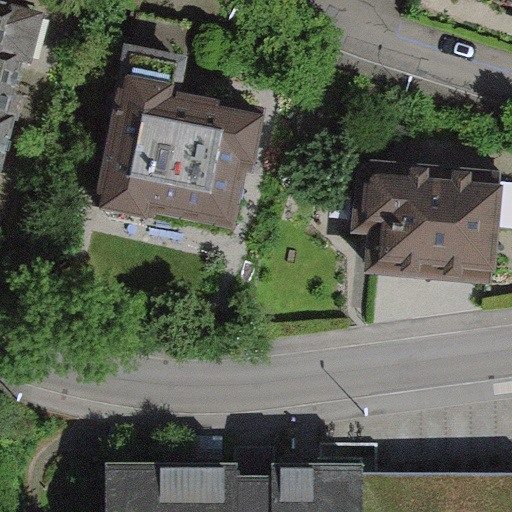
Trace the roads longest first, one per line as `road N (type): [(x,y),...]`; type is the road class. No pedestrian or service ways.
road 1 (residential): [(511,350),(179,392),(61,375),(0,355)]
road 2 (residential): [(310,0),(359,36),(511,92)]
